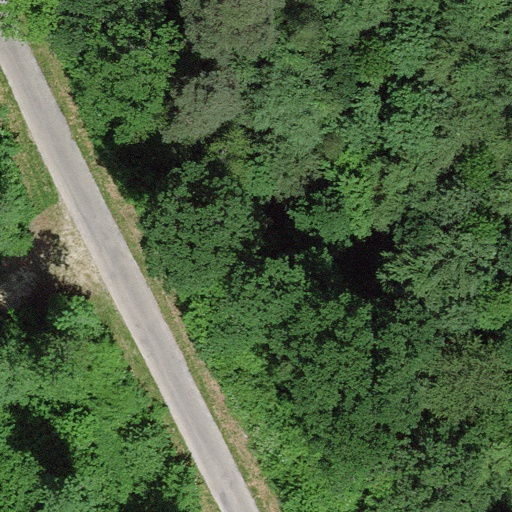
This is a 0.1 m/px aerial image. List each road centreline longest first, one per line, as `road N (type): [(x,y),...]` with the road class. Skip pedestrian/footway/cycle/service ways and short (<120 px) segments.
road 1 (unclassified): [(245,511),(0,18)]
road 2 (track): [(111,242),(0,305)]
